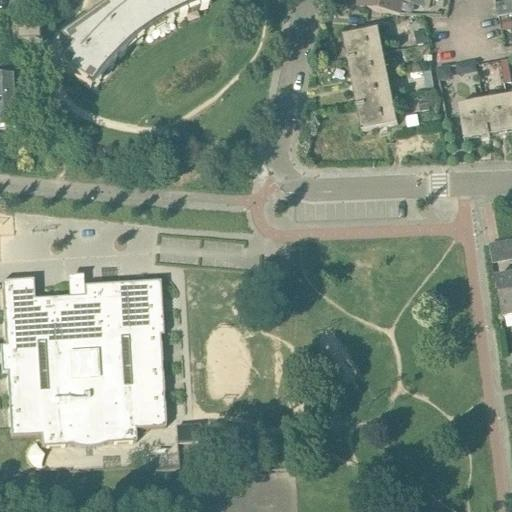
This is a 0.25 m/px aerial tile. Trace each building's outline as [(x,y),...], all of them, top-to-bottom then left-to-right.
[(104,0),(105,2),(103,9),(58,41),(70,52),(58,69),(90,91),(94,84),(99,78),(105,72),(110,65),(116,60),(122,54),(128,48),(135,43),(141,38),(148,34),(155,29),(162,25),(170,21),(177,18),(185,14),(192,11),(200,9),(211,6),(209,0),(104,0)] [(403,0),(360,0),(359,8),(401,16),(403,0)] [(511,16),(511,15),(511,2),(496,5),(498,18),(499,18),(511,16)] [(511,20),(511,19),(501,21),(502,33),(511,31),(511,20)] [(39,40),(39,27),(17,27),(17,41),(39,40)] [(425,31),(415,32),(417,46),(427,44),(425,31)] [(348,63),(384,56),(380,32),(343,39),(348,63)] [(353,86),(389,79),(384,56),(348,63),(353,86)] [(450,68),(438,70),(440,81),(452,79),(450,68)] [(432,72),(423,74),(426,90),(435,89),(432,72)] [(0,132),(13,132),(10,79),(0,79),(0,132)] [(357,110),(393,103),(389,79),(353,86),(357,110)] [(482,103),(488,139),(511,134),(511,133),(506,99),(482,103)] [(428,101),(420,102),(422,114),(430,112),(428,101)] [(393,103),(357,110),(362,134),(398,127),(393,103)] [(482,103),(458,107),(464,143),(488,139),(482,103)] [(511,251),(510,241),(500,243),(504,263),(511,261),(511,251)] [(511,318),(511,277),(496,280),(504,320),(511,318)] [(33,284),(1,286),(5,350),(0,350),(0,359),(1,378),(6,378),(11,442),(40,440),(41,452),(73,450),(77,451),(80,452),(84,452),(87,452),(91,452),(95,452),(99,451),(106,448),(138,446),(137,434),(167,432),(161,340),(164,340),(161,285),(83,290),(84,300),(35,303),(33,284)] [(199,428),(176,428),(177,448),(191,447),(200,447),(200,446),(199,428)]
